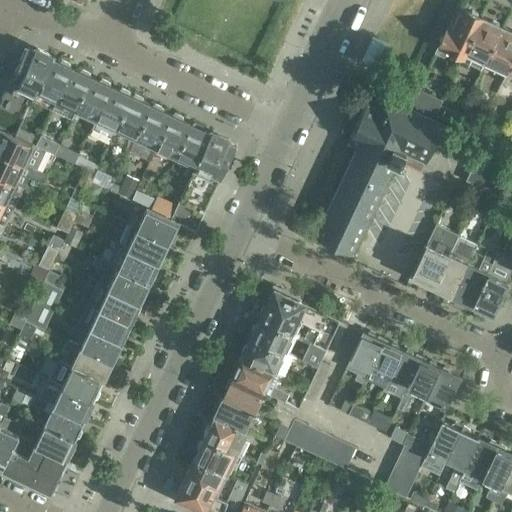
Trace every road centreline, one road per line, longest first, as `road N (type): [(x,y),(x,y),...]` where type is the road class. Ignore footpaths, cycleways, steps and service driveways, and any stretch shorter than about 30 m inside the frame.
road 1 (tertiary): [(240,232),(113,500)]
road 2 (residential): [(506,362),(240,232)]
road 3 (residential): [(108,43),(288,129)]
road 4 (tertiary): [(288,129),(349,0)]
